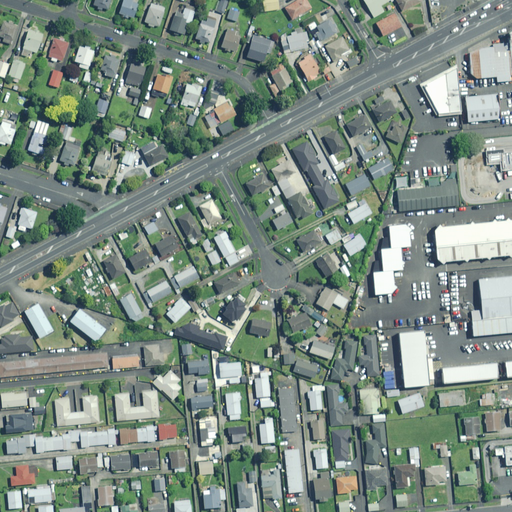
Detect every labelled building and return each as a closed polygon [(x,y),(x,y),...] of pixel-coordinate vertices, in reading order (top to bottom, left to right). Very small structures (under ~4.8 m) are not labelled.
[(94,0),(93,5),(98,7),(97,9),(101,10),(102,8),(107,10),(110,0),(94,0)] [(128,19),(128,18),(133,19),(138,0),(123,0),(119,15),(122,16),(121,17),(128,19)] [(227,0),(220,0),(217,12),(224,14),(227,0)] [(279,9),(278,0),(261,0),(264,12),(279,9)] [(312,9),(306,0),(299,0),(285,8),(292,20),(312,9)] [(390,0),(389,0),(363,0),(374,18),(384,12),(380,6),(390,0)] [(395,0),(402,12),(421,2),(420,0),(395,0)] [(148,26),(154,28),(155,25),(158,27),(164,8),(151,4),(145,22),(149,23),(148,26)] [(196,8),(186,4),(183,14),(176,12),(170,30),(183,35),(187,23),(190,24),(196,8)] [(332,16),(327,8),(319,13),(324,21),(332,16)] [(240,12),(230,9),(227,19),(237,22),(240,12)] [(401,27),(394,14),(376,23),(383,36),(401,27)] [(312,28),(320,42),(338,32),(330,18),(312,28)] [(204,43),(205,42),(210,43),(216,21),(207,19),(206,22),(200,21),(195,39),(200,40),(199,42),(204,43)] [(17,26),(3,21),(0,29),(0,36),(4,38),(2,42),(11,45),(17,26)] [(221,47),(225,49),(224,51),(229,52),(230,50),(236,52),(241,37),(234,35),(236,31),(226,29),(221,47)] [(511,74),(511,29),(503,30),(504,42),(490,42),(466,51),(468,78),(491,76),(492,80),(506,79),(506,75),(511,74)] [(43,34),(29,30),(21,55),(30,58),(32,52),(37,53),(43,34)] [(305,53),(304,49),(307,48),(305,42),(308,41),(306,33),(296,35),(296,31),(289,33),(290,36),(280,38),(284,53),(300,50),(300,54),(305,53)] [(271,40),(253,35),(247,57),(263,62),(266,52),(270,54),(272,48),(269,47),(271,40)] [(68,43),(63,42),(64,39),(59,37),(58,40),(54,39),(48,57),(52,58),(51,60),(56,62),(57,60),(63,62),(68,43)] [(349,50),(342,37),(325,46),(334,63),(342,59),(340,55),(349,50)] [(313,41),(308,43),(312,52),(317,49),(313,41)] [(84,46),(84,48),(80,47),(75,61),(80,63),(79,67),(88,70),(95,52),(89,50),(90,48),(84,46)] [(120,58),(106,53),(100,69),(104,71),(103,74),(113,78),(120,58)] [(310,53),(302,57),(303,60),(298,62),(308,82),(315,78),(314,76),(320,73),(310,53)] [(357,65),(355,59),(347,62),(350,68),(357,65)] [(13,77),(11,81),(17,83),(18,79),(20,80),(25,64),(13,60),(8,76),(13,77)] [(9,64),(0,61),(0,76),(4,78),(9,64)] [(453,107),(450,62),(415,80),(431,108),(453,107)] [(146,67),(131,63),(126,83),(141,87),(142,82),(146,67)] [(280,92),(294,85),(283,64),(269,71),(276,83),(270,87),(276,98),(282,95),(280,92)] [(63,73),(53,70),(49,85),(58,88),(63,73)] [(92,72),(87,71),(83,82),(88,83),(92,72)] [(165,77),(158,74),(151,95),(158,97),(158,95),(166,98),(173,77),(166,75),(165,77)] [(104,85),(93,80),(91,84),(103,89),(104,85)] [(192,84),(192,86),(187,84),(180,104),(187,107),(188,105),(194,107),(202,87),(192,84)] [(141,90),(132,87),(129,95),(138,98),(141,90)] [(208,108),(215,105),(219,93),(210,89),(203,106),(208,108)] [(491,89),(458,92),(460,117),(493,115),(491,89)] [(384,100),(382,96),(374,100),(377,104),(384,100)] [(109,103),(99,100),(95,111),(97,111),(96,116),(104,118),(109,103)] [(398,113),(391,100),(373,110),(379,123),(398,113)] [(211,119),(213,118),(217,125),(236,115),(232,107),(230,108),(227,102),(210,112),(208,113),(211,119)] [(152,109),(142,106),(139,115),(149,119),(152,109)] [(411,117),(408,110),(402,112),(406,120),(411,117)] [(19,115),(12,112),(9,119),(17,122),(19,115)] [(197,117),(190,115),(186,124),(193,126),(197,117)] [(371,129),(364,115),(346,124),(353,137),(371,129)] [(234,124),(236,130),(246,125),(244,120),(234,124)] [(401,125),(391,120),(384,136),(401,144),(409,129),(401,125)] [(37,155),(37,154),(42,155),(49,137),(45,136),(49,125),(38,121),(28,150),(31,151),(31,153),(37,155)] [(233,130),(229,121),(218,126),(223,135),(233,130)] [(11,125),(2,122),(0,127),(0,141),(0,143),(4,145),(5,143),(10,145),(15,130),(10,128),(11,125)] [(127,129),(111,124),(107,137),(123,142),(127,129)] [(73,129),(62,125),(57,137),(68,141),(73,129)] [(310,127),(290,137),(322,202),(342,192),(310,127)] [(346,149),(336,131),(324,137),(334,155),(346,149)] [(286,140),(265,151),(288,193),(310,185),(286,140)] [(81,146),(66,141),(60,161),(74,166),(81,146)] [(367,153),(362,144),(356,147),(365,161),(373,157),(370,151),(367,153)] [(169,157),(163,145),(144,154),(150,167),(169,157)] [(135,155),(125,152),(122,163),(131,166),(135,155)] [(112,158),(98,153),(91,173),(95,175),(96,173),(106,176),(112,158)] [(338,163),(333,155),(329,158),(333,165),(338,163)] [(394,170),(388,159),(368,168),(374,180),(394,170)] [(345,167),(343,162),(334,167),(336,172),(345,167)] [(270,187),(264,174),(246,183),(252,196),(270,187)] [(370,186),(364,175),(345,184),(351,196),(370,186)] [(462,185),(402,192),(404,217),(464,210),(462,185)] [(280,194),(276,186),(272,188),(276,196),(280,194)] [(296,195),(288,199),(297,218),(301,216),(303,219),(312,215),(301,192),(296,195)] [(221,218),(212,200),(199,206),(206,218),(201,221),(204,227),(221,218)] [(358,205),(355,200),(348,204),(351,209),(358,205)] [(372,213),(364,200),(358,203),(360,207),(348,214),(354,224),(372,213)] [(284,209),(282,204),(274,209),(277,213),(284,209)] [(37,213),(21,208),(20,213),(21,214),(18,225),(32,229),(37,213)] [(203,236),(189,212),(178,219),(192,245),(197,243),(196,240),(203,236)] [(293,222),(288,213),(273,221),(277,230),(293,222)] [(158,230),(154,223),(145,227),(148,235),(158,230)] [(511,224),(443,232),(447,267),(511,259),(511,224)] [(15,229),(9,227),(6,236),(12,238),(15,229)] [(416,251),(414,227),(397,228),(399,252),(389,252),(391,275),(381,276),(384,301),(401,299),(399,276),(412,274),(410,252),(416,251)] [(132,234),(129,228),(118,234),(121,240),(132,234)] [(342,238),(336,229),(326,236),(331,245),(342,238)] [(322,242),(315,230),(297,240),(304,252),(322,242)] [(235,251),(225,232),(214,238),(224,257),(225,256),(230,266),(239,261),(234,252),(235,251)] [(179,247),(172,235),(155,244),(162,257),(179,247)] [(348,235),(341,239),(344,244),(351,239),(348,235)] [(367,246),(360,235),(344,245),(350,256),(367,246)] [(213,249),(208,239),(201,242),(207,252),(213,249)] [(155,264),(147,249),(129,258),(135,271),(148,264),(150,267),(155,264)] [(221,261),(215,251),(207,255),(213,265),(221,261)] [(338,270),(328,253),(316,261),(326,277),(338,270)] [(126,273),(116,254),(103,261),(113,279),(126,273)] [(199,278),(192,263),(186,266),(187,270),(170,279),(176,290),(199,278)] [(240,284),(234,273),(214,283),(220,294),(240,284)] [(511,276),(478,280),(483,320),(511,317),(511,276)] [(172,293),(164,279),(157,283),(159,285),(143,294),(149,305),(172,293)] [(119,294),(114,284),(110,286),(115,296),(119,294)] [(332,289),(326,285),(323,291),(320,290),(317,294),(320,296),(316,304),(329,311),(333,303),(343,309),(348,300),(331,291),(332,289)] [(144,318),(131,294),(120,300),(130,319),(132,318),(134,323),(144,318)] [(243,316),(232,297),(221,303),(231,322),(243,316)] [(190,308),(181,298),(174,305),(175,306),(166,314),(175,323),(190,308)] [(214,303),(211,298),(205,301),(208,307),(214,303)] [(199,309),(194,299),(188,302),(194,312),(199,309)] [(0,327),(1,329),(14,322),(13,321),(12,319),(20,315),(14,303),(5,307),(4,305),(0,307),(0,327)] [(53,331),(38,304),(24,312),(39,338),(53,331)] [(323,317),(306,305),(302,310),(320,322),(323,317)] [(105,330),(79,310),(70,322),(96,342),(105,330)] [(233,325),(194,312),(175,323),(224,345),(233,325)] [(310,326),(304,313),(287,320),(293,333),(310,326)] [(511,317),(483,320),(472,322),(473,338),(511,333),(511,317)] [(271,323),(251,320),(249,334),(269,337),(271,323)] [(328,328),(321,324),(316,333),(322,337),(328,328)] [(20,338),(20,334),(4,336),(5,339),(1,339),(2,345),(0,344),(0,353),(33,351),(32,337),(20,338)] [(379,376),(376,334),(363,335),(364,341),(366,341),(367,356),(359,356),(360,365),(367,365),(367,377),(379,376)] [(431,334),(406,337),(412,390),(437,387),(431,334)] [(358,341),(345,340),(344,349),(346,349),(345,360),(334,358),(331,379),(343,381),(344,369),(354,370),(358,341)] [(335,348),(314,341),(310,353),(331,360),(335,348)] [(192,354),(191,344),(182,345),(183,355),(192,354)] [(158,354),(158,345),(143,346),(145,366),(163,365),(163,354),(158,354)] [(0,377),(109,367),(108,353),(0,363),(0,377)] [(294,364),(294,354),(284,354),(284,364),(294,364)] [(139,367),(138,356),(113,358),(113,369),(139,367)] [(318,366),(297,359),(293,372),(315,379),(318,366)] [(210,374),(208,360),(187,362),(188,374),(198,373),(198,375),(210,374)] [(241,376),(240,363),(219,364),(221,378),(241,376)] [(511,365),(447,372),(448,388),(511,381),(511,365)] [(180,380),(170,371),(163,379),(160,376),(153,383),(161,391),(162,390),(173,400),(178,394),(176,392),(181,388),(176,384),(180,380)] [(257,398),(270,396),(268,372),(260,373),(261,378),(255,379),(257,398)] [(208,390),(207,382),(197,383),(198,392),(208,390)] [(344,413),(348,413),(347,402),(338,403),(337,394),(342,393),(341,384),(326,386),(331,427),(343,426),(342,417),(344,417),(344,413)] [(325,390),(324,386),(313,387),(313,391),(309,392),(311,410),(322,409),(320,391),(325,390)] [(293,388),(279,389),(283,433),(297,431),(293,388)] [(380,413),(378,389),(360,390),(360,400),(362,400),(363,415),(380,413)] [(159,417),(157,391),(143,392),(144,407),(130,408),(129,393),(115,395),(117,421),(159,417)] [(463,405),(462,392),(439,394),(440,407),(463,405)] [(14,394),(14,393),(1,394),(2,408),(27,406),(26,393),(14,394)] [(239,414),(241,414),(239,393),(226,394),(228,416),(230,416),(230,421),(239,420),(239,414)] [(424,406),(419,393),(398,401),(402,414),(424,406)] [(487,409),(495,408),(494,393),(479,395),(481,406),(487,405),(487,409)] [(213,407),(212,395),(191,398),(192,409),(213,407)] [(100,422),(97,396),(83,398),(84,412),(71,413),(69,399),(55,400),(58,426),(100,422)] [(274,406),(273,398),(261,399),(261,407),(274,406)] [(499,412),(485,413),(486,432),(500,431),(499,412)] [(33,430),(32,413),(6,415),(7,426),(5,426),(6,433),(33,430)] [(385,421),(384,414),(373,416),(374,423),(385,421)] [(275,442),(272,418),(265,419),(265,424),(260,425),(261,444),(275,442)] [(480,434),(478,418),(464,419),(466,435),(480,434)] [(213,446),(212,438),(216,438),(214,420),(199,421),(201,436),(202,447),(213,446)] [(325,439),(324,421),(311,422),(311,428),(313,428),(314,439),(325,439)] [(158,426),(158,430),(159,430),(160,440),(167,439),(167,438),(177,438),(176,425),(165,426),(164,422),(158,422),(158,426)] [(385,447),(386,424),(373,424),(373,434),(375,434),(374,441),(367,440),(366,463),(378,464),(379,447),(385,447)] [(158,430),(158,426),(146,427),(146,429),(136,429),(137,443),(154,442),(154,430),(158,430)] [(247,436),(246,426),(228,428),(228,436),(232,436),(232,443),(243,442),(242,437),(247,436)] [(81,433),(81,441),(82,448),(89,447),(89,446),(120,444),(119,430),(115,431),(114,429),(107,430),(107,431),(81,433)] [(137,443),(136,429),(119,430),(120,444),(137,443)] [(52,438),(52,450),(63,450),(70,450),(70,442),(75,442),(81,441),(81,433),(80,430),(68,431),(69,434),(62,435),(62,437),(53,437),(52,438)] [(29,447),(29,435),(17,436),(17,441),(7,442),(8,454),(26,453),(26,447),(29,447)] [(52,450),(52,438),(35,439),(35,435),(29,435),(29,447),(36,446),(37,453),(44,452),(44,451),(52,450)] [(495,446),(492,443),(487,448),(491,451),(495,446)] [(447,453),(446,445),(440,446),(441,457),(450,456),(450,453),(447,453)] [(407,488),(407,485),(409,485),(409,477),(415,477),(414,467),(419,467),(418,448),(410,448),(411,464),(394,465),(396,489),(407,488)] [(303,492),(299,449),(285,451),(289,493),(303,492)] [(328,468),(326,449),(315,450),(316,469),(328,468)] [(185,472),(184,451),(169,452),(171,469),(174,468),(175,472),(185,472)] [(102,453),(98,454),(99,458),(79,459),(80,474),(97,472),(96,467),(103,467),(102,453)] [(158,467),(158,453),(132,454),(132,468),(158,467)] [(130,470),(129,455),(111,456),(111,470),(130,470)] [(72,469),(71,457),(56,458),(57,470),(72,469)] [(345,471),(345,461),(336,461),(336,472),(345,471)] [(213,474),(212,463),(199,464),(200,475),(213,474)] [(29,474),(28,465),(16,467),(17,476),(11,477),(11,486),(35,484),(34,474),(29,474)] [(475,465),(469,465),(470,472),(458,473),(459,485),(476,484),(475,465)] [(446,481),(445,467),(424,468),(426,486),(439,485),(439,482),(446,481)] [(387,485),(385,468),(365,470),(367,491),(376,490),(376,486),(387,485)] [(281,499),(278,470),(273,470),(274,475),(261,476),(263,497),(269,496),(269,500),(281,499)] [(332,501),(330,472),(320,473),(321,479),(314,480),(315,500),(319,499),(319,502),(332,501)] [(357,490),(356,476),(336,478),(338,494),(350,493),(350,490),(357,490)] [(167,490),(166,479),(154,480),(155,491),(167,490)] [(113,506),(113,480),(106,481),(106,486),(98,486),(98,506),(113,506)] [(252,505),(251,489),(246,489),(246,482),(237,482),(238,506),(252,505)] [(219,490),(218,486),(210,487),(210,491),(203,491),(204,509),(221,508),(220,500),(225,500),(224,489),(219,490)] [(51,502),(50,489),(28,490),(28,497),(34,497),(35,503),(51,502)] [(22,508),(21,491),(7,493),(9,509),(22,508)] [(407,506),(406,495),(396,495),(397,507),(407,506)] [(191,511),(190,500),(174,502),(174,511),(191,511)] [(164,511),(164,503),(147,504),(147,511),(164,511)]
